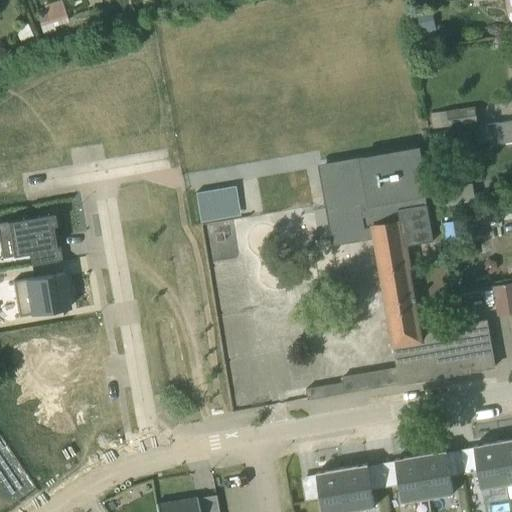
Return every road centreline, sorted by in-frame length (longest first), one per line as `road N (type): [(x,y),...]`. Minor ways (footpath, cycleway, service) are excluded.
road 1 (residential): [(148,455),(99,173)]
road 2 (residential): [(254,437),(511,393)]
